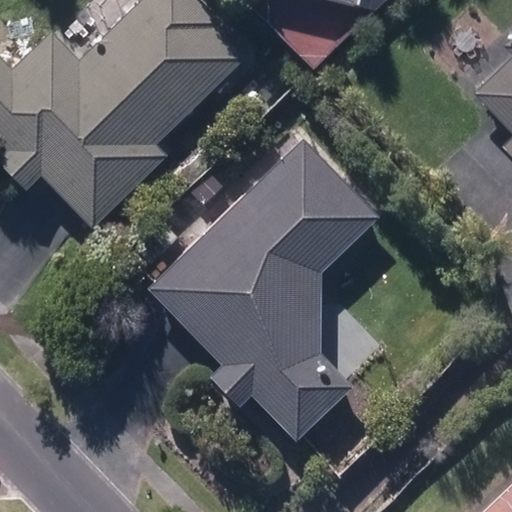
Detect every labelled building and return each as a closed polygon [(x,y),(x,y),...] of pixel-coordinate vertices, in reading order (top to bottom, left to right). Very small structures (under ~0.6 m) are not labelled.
[(50,204),(83,238),(158,167),(145,153),(236,66),(206,38),(211,33),(179,0),(140,0),(69,68),(42,41),(2,79),(0,76),(0,182),(15,199),(32,184),(50,204)] [(295,0),(342,12),(345,0),(295,0)] [(491,153),(511,173),(511,30),(493,49),(502,58),(463,97),(505,140),(491,153)] [(245,145),(262,162),(285,140),(268,122),(245,145)] [(241,403),(283,447),(337,394),(306,361),(307,281),(366,223),(289,143),(136,293),(177,335),(211,370),(199,381),(230,415),(241,403)] [(511,511),(511,484),(483,511),(511,511)]
